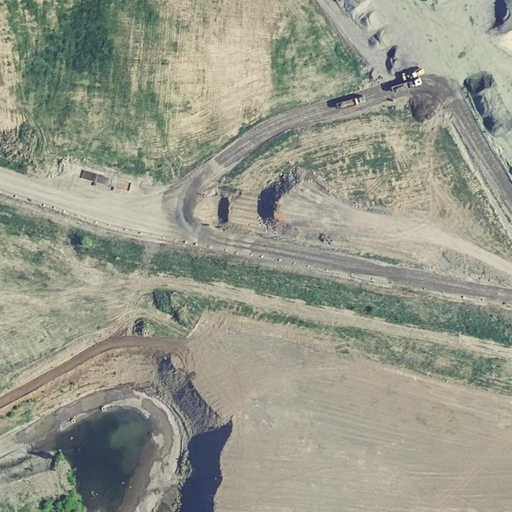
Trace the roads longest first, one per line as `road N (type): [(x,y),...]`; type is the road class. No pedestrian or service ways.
road 1 (unknown): [(0,179),(296,264),(385,279)]
road 2 (unknown): [(134,511),(156,457),(155,426),(134,403),(79,414),(0,449)]
